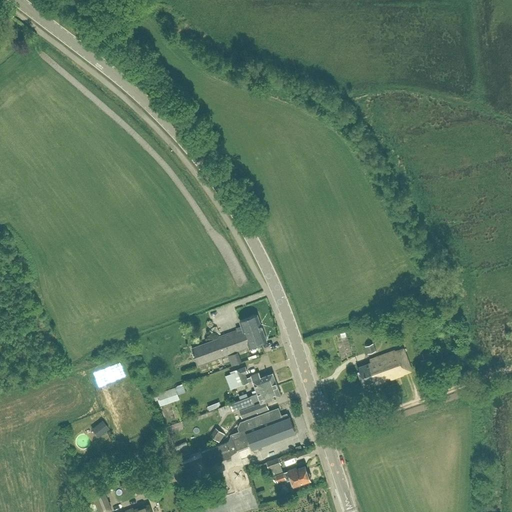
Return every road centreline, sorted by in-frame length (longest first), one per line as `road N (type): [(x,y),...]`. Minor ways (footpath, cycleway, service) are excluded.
road 1 (secondary): [(351,511),(290,320),(252,238),(167,124),(16,0)]
road 2 (track): [(511,369),(324,430)]
